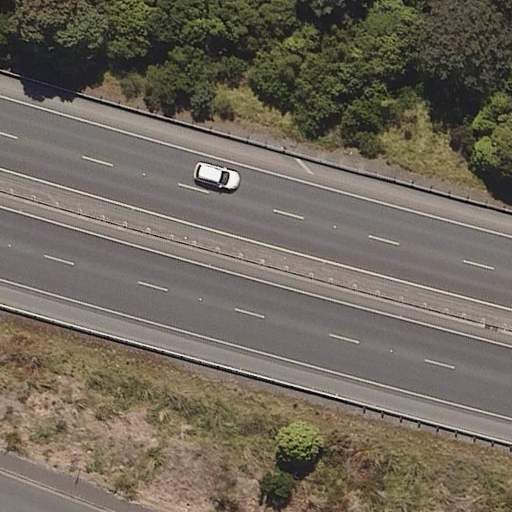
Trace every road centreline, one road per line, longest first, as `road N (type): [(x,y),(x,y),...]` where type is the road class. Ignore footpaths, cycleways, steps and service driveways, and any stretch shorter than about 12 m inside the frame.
road 1 (motorway): [(511,379),(0,239)]
road 2 (motorway): [(0,134),(511,267)]
